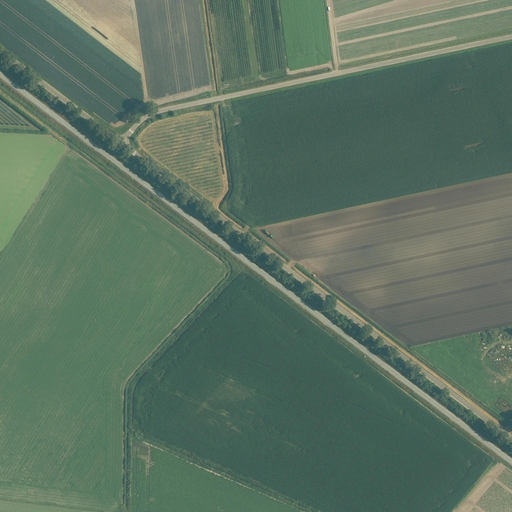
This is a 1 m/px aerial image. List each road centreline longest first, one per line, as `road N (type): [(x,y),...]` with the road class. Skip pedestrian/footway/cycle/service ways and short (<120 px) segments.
road 1 (unclassified): [(511,438),(122,143)]
road 2 (unclassified): [(122,143),(158,111),(511,36)]
road 3 (unclassified): [(122,143),(0,50)]
